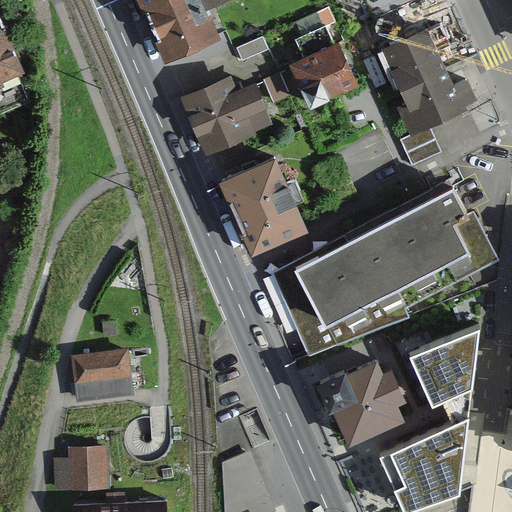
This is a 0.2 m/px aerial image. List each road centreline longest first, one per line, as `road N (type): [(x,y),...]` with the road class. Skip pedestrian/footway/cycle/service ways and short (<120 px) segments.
road 1 (primary): [(327,511),(106,0)]
road 2 (residential): [(487,511),(511,286)]
